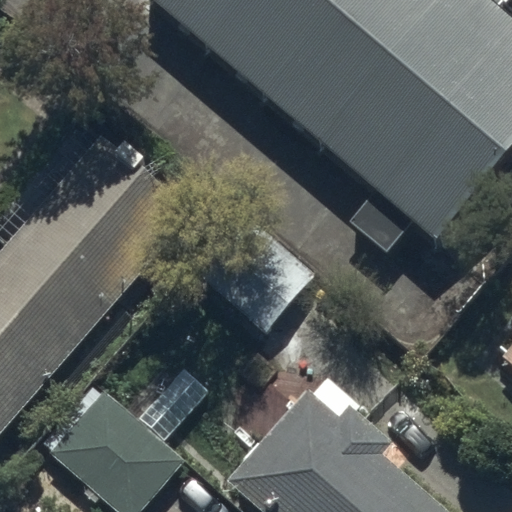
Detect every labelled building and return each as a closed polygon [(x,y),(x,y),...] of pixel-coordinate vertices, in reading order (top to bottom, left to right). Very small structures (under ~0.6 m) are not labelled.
[(139,0),(139,1),(438,259),(511,174),(511,33),(473,0),(139,0)] [(0,456),(193,232),(104,151),(0,266),(0,456)] [(511,361),(503,372),(511,379),(511,361)] [(245,511),(434,511),(383,468),(393,457),(358,427),(365,420),(325,385),(229,498),(245,511)] [(155,511),(186,478),(96,398),(45,456),(107,511),(155,511)]
